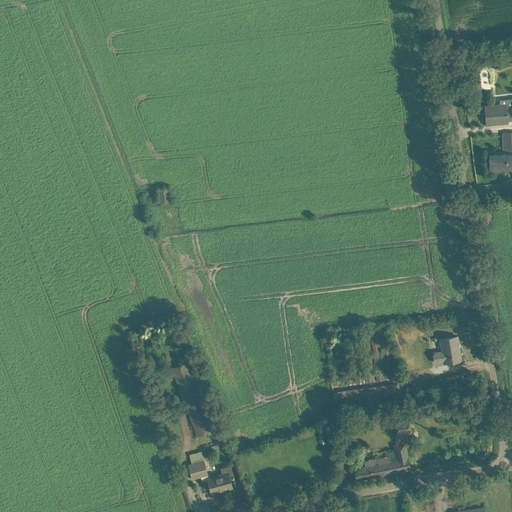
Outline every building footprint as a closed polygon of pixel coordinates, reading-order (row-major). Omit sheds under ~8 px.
[(487,125),(497,124),(509,122),(509,120),(507,107),(507,103),(485,106),(487,125)] [(511,131),(503,132),(503,152),(489,152),(490,170),(511,169),(511,131)] [(159,203),(171,201),(170,189),(157,190),(159,203)] [(393,345),(399,344),(396,321),(390,322),(393,345)] [(387,380),(395,379),(387,328),(380,329),(387,380)] [(377,381),(385,380),(377,329),(370,330),(377,381)] [(367,382),(374,381),(367,330),(360,331),(367,382)] [(346,384),(354,383),(348,332),(340,333),(346,384)] [(357,383),(364,382),(357,332),(350,333),(357,383)] [(450,362),(460,360),(458,344),(457,336),(440,338),(442,351),(433,353),(435,362),(444,361),(444,363),(450,362)] [(187,362),(172,367),(197,436),(212,431),(212,430),(211,428),(209,422),(208,418),(187,362)] [(340,407),(354,406),(353,400),(389,396),(388,391),(395,390),(394,384),(338,391),(340,407)] [(398,443),(392,444),(395,455),(395,457),(374,461),(374,459),(371,460),(372,462),(364,463),(358,464),(353,465),(354,471),(356,481),(411,469),(409,460),(408,454),(407,454),(405,441),(403,434),(411,433),(409,419),(394,422),(397,436),(398,443)] [(192,478),(207,474),(204,461),(201,452),(190,455),(192,464),(189,464),(192,478)] [(232,487),(229,477),(233,475),(230,465),(220,468),(222,474),(208,478),(208,480),(205,481),(207,488),(210,487),(212,492),(232,487)]
